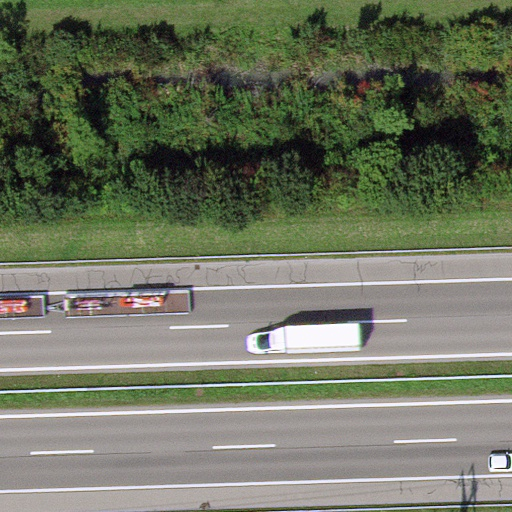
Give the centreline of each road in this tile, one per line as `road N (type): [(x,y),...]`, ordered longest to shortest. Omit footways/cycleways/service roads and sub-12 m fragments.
road 1 (motorway): [(0,455),(511,439)]
road 2 (motorway): [(511,318),(0,334)]
